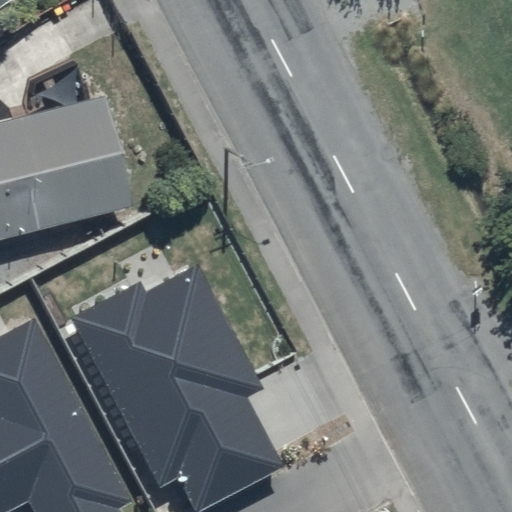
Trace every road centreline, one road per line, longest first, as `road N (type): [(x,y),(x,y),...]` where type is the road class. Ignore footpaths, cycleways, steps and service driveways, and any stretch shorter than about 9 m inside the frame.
road 1 (secondary): [(463,414),(248,0)]
road 2 (residential): [(463,414),(282,511)]
